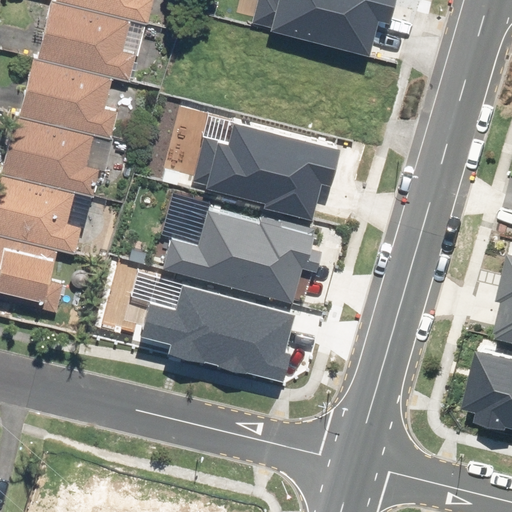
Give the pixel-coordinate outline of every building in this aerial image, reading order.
[(131,21),(146,23),(150,0),(49,0),(49,4),(131,21)] [(106,75),(131,80),(136,54),(125,51),(131,21),(49,4),(37,61),(106,75)] [(90,136),(106,140),(112,110),(100,107),(106,78),(106,75),(37,61),(30,59),(17,121),(90,136)] [(2,173),(94,199),(100,169),(84,165),(90,136),(17,121),(11,141),(2,173)] [(0,235),(63,249),(75,252),(81,228),(67,224),(75,195),(2,177),(0,181),(0,235)] [(0,297),(43,307),(55,249),(0,237),(0,297)]
